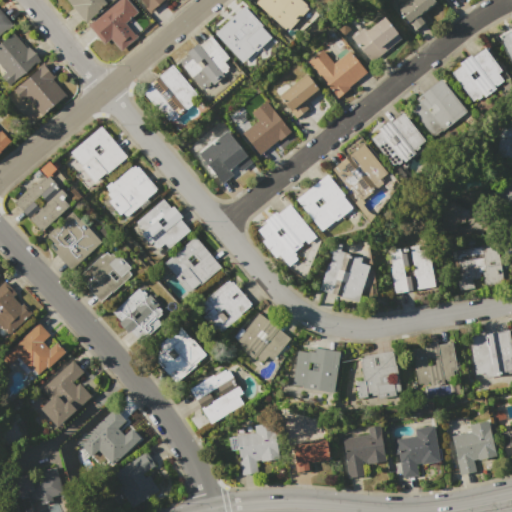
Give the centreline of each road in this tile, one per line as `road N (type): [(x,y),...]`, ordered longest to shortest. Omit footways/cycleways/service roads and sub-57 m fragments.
road 1 (residential): [(511,304),(356,329),(309,318),(272,289),(32,7)]
road 2 (residential): [(511,2),(219,228)]
road 3 (residential): [(211,511),(158,412),(0,232)]
road 4 (secondary): [(511,501),(462,511),(225,511)]
road 5 (residential): [(214,0),(0,179)]
